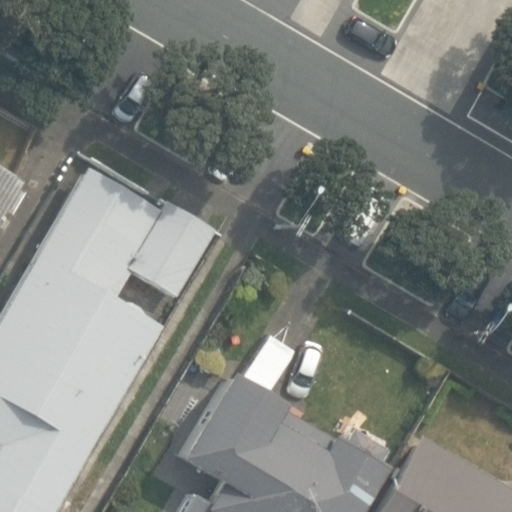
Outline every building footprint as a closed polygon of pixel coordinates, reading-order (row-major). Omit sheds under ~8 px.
[(0,511),(47,511),(157,325),(108,297),(120,276),(111,271),(147,209),(78,169),(0,301),(0,511)] [(0,207),(15,181),(0,172),(0,207)] [(120,268),(168,297),(209,229),(161,200),(120,268)] [(352,511),(379,467),(370,462),(379,448),(344,427),(336,439),(222,372),(172,457),(213,481),(201,501),(189,493),(177,511),(352,511)] [(511,511),(511,492),(412,434),(366,511),(511,511)]
